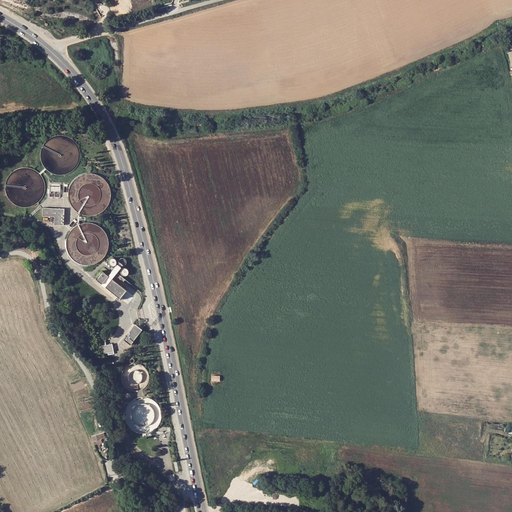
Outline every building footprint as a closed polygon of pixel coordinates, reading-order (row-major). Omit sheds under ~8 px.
[(64,225),(64,209),(42,208),(42,216),(54,217),(54,225),(64,225)] [(118,264),(108,275),(103,271),(96,280),(101,284),(106,278),(110,281),(105,287),(120,298),(126,290),(120,285),(125,280),(125,279),(116,273),(121,267),(118,264)] [(101,284),(105,287),(110,281),(106,278),(101,284)] [(132,327),(127,334),(128,334),(127,336),(125,335),(123,339),(130,345),(133,341),(139,332),(132,327)] [(101,346),(102,354),(107,353),(108,355),(114,354),(112,344),(101,346)] [(104,433),(92,436),(93,441),(95,440),(100,439),(105,438),(104,433)]
